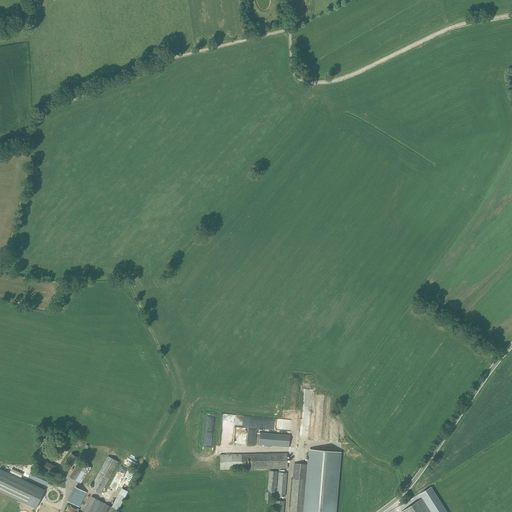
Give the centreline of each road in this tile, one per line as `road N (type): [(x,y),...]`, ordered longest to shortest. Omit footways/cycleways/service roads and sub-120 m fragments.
road 1 (unclassified): [(299,80),(339,78),(451,27),(511,15)]
road 2 (unclassified): [(381,511),(410,487),(511,348)]
